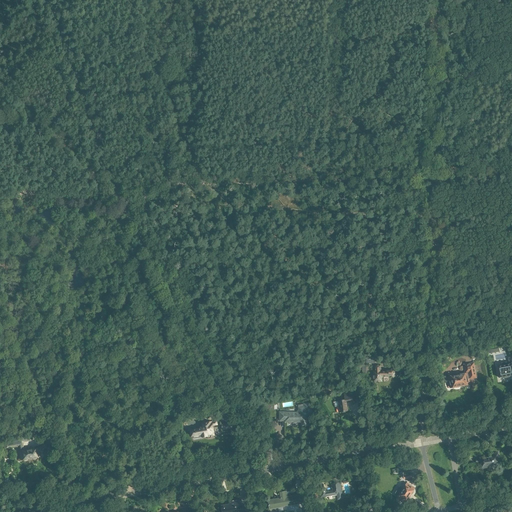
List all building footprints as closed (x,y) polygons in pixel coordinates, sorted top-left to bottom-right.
[(501,366),(497,367),(499,378),(503,377),(504,377),(504,378),(509,377),(509,376),(511,375),(511,357),(509,358),(510,363),(507,364),(507,363),(507,362),(502,363),(502,364),(502,365),(502,366),(501,366)] [(449,377),(451,388),(454,387),(455,388),(456,387),(457,387),(463,386),(465,386),(465,385),(469,384),(468,374),(475,373),(474,363),(464,365),(466,374),(460,375),(460,373),(455,373),(455,376),(449,377)] [(375,365),(375,371),(375,372),(374,372),(374,381),(377,381),(378,382),(379,382),(380,382),(381,382),(381,381),(382,381),(382,376),(391,376),(391,377),(393,377),(393,376),(395,376),(396,377),(399,375),(398,374),(398,372),(397,371),(396,371),(395,371),(395,369),(389,369),(389,370),(386,370),(386,372),(381,372),(380,372),(380,365),(375,365)] [(346,399),(339,400),(339,403),(339,407),(340,412),(348,411),(347,404),(352,403),(356,403),(356,399),(357,399),(356,393),(345,394),(345,395),(346,399)] [(286,412),(280,412),(280,421),(286,421),(286,422),(301,422),(302,426),(308,425),(306,416),(312,415),(310,403),(304,404),(304,407),(299,407),(300,412),(297,412),(286,413),(286,412)] [(192,431),(191,432),(191,434),(192,435),(192,436),(202,435),(203,437),(207,436),(208,438),(211,438),(212,436),(214,435),(214,431),(213,425),(217,425),(217,421),(213,422),(212,421),(205,423),(205,421),(202,422),(202,423),(203,423),(203,427),(201,427),(201,428),(191,430),(192,431)] [(29,435),(5,439),(5,442),(0,443),(0,444),(0,447),(6,446),(6,448),(19,446),(20,451),(21,459),(24,459),(25,460),(27,460),(27,458),(33,457),(34,459),(36,458),(37,457),(40,456),(39,452),(42,449),(42,450),(47,446),(45,443),(41,446),(38,448),(31,449),(30,448),(24,449),(23,442),(31,441),(29,435)] [(484,457),(477,458),(477,463),(481,462),(482,465),(481,466),(481,468),(482,468),(482,471),(488,470),(488,466),(497,465),(496,459),(499,458),(498,453),(495,454),(492,454),(492,458),(484,459),(484,457)] [(403,472),(401,472),(402,479),(413,477),(411,470),(410,470),(410,468),(404,469),(404,471),(403,472)] [(321,497),(337,494),(338,499),(343,498),(340,482),(332,483),(333,490),(327,492),(326,488),(320,489),(321,497)] [(399,486),(395,494),(399,496),(398,498),(405,503),(408,499),(409,498),(410,497),(410,496),(411,494),(412,493),(413,492),(413,491),(415,488),(408,483),(404,489),(401,488),(399,486)] [(280,498),(268,500),(270,509),(283,507),(283,506),(303,502),(302,495),(296,496),(296,497),(286,499),(285,492),(280,493),(281,497),(280,498)] [(232,504),(222,505),(223,511),(236,511),(237,511),(236,509),(243,508),(241,499),(231,501),(232,504)]
